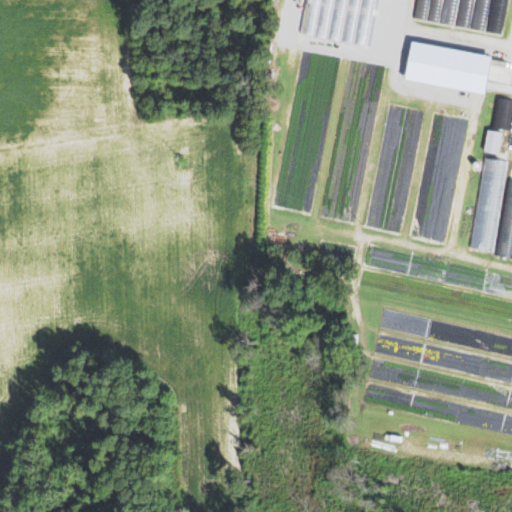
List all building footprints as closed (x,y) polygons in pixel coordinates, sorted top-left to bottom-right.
[(428,0),(416,0),(413,18),(425,20),(428,0)] [(428,0),(442,0),(438,22),(425,20),(428,0)] [(457,0),(442,0),(438,22),(453,25),(457,0)] [(472,0),(457,0),(453,25),(468,28),(472,0)] [(489,0),(472,0),(468,28),(484,31),(489,0)] [(506,0),(489,0),(484,31),(500,34),(506,0)] [(491,58),(484,96),(404,80),(412,42),(491,58)] [(511,99),(511,107),(509,130),(491,127),(496,97),(511,99)] [(502,134),(497,155),(483,152),(488,131),(502,134)] [(508,161),(484,157),(469,248),(493,252),(508,161)] [(511,181),(508,181),(495,256),(511,259),(511,181)]
